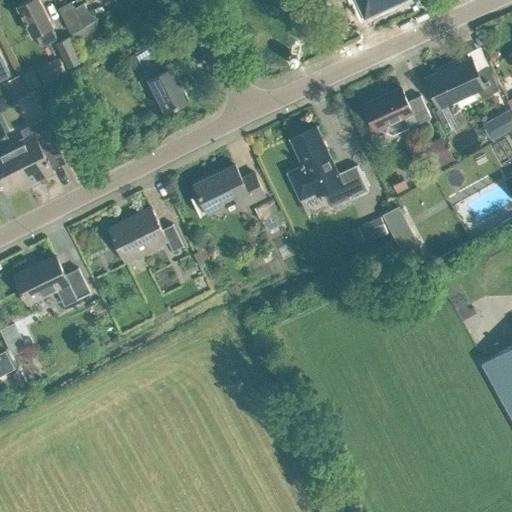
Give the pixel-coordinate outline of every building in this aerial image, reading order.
[(57,37),(51,25),(52,25),(40,0),(25,0),(17,4),(33,35),(36,33),(42,45),(57,37)] [(76,6),(73,0),(71,0),(59,6),(72,34),(98,21),(96,17),(91,14),(83,1),(76,6)] [(386,0),(360,0),(365,11),(387,1),(386,0)] [(69,65),(82,59),(70,35),(57,42),(69,65)] [(135,50),(165,110),(189,98),(159,38),(135,50)] [(0,79),(10,74),(0,53),(0,79)] [(476,71),(470,58),(455,65),(454,62),(439,69),(440,71),(428,77),(440,103),(478,86),(481,95),(497,88),(487,66),(476,71)] [(33,66),(22,72),(30,89),(41,84),(33,66)] [(29,93),(19,74),(8,79),(18,99),(29,93)] [(408,100),(402,86),(364,103),(372,119),(370,125),(385,131),(389,121),(404,115),(409,126),(430,116),(421,94),(408,100)] [(501,133),(511,126),(511,111),(509,107),(493,117),(501,133)] [(43,117),(20,128),(24,137),(12,144),(31,183),(54,171),(53,168),(65,161),(43,117)] [(338,174),(317,126),(318,124),(289,138),(291,138),(302,162),(300,163),(300,165),(286,171),(288,172),(301,201),(323,191),(330,207),(368,190),(356,165),(356,166),(338,174)] [(454,158),(443,134),(421,145),(431,168),(454,158)] [(31,183),(12,144),(0,149),(0,180),(7,195),(31,183)] [(242,176),(235,163),(194,183),(199,192),(192,195),(200,213),(234,197),(239,206),(264,193),(253,171),(242,176)] [(397,191),(408,186),(402,175),(392,180),(397,191)] [(278,210),(272,197),(254,205),(260,218),(278,210)] [(398,204),(382,212),(393,234),(409,225),(398,204)] [(163,228),(151,205),(109,226),(126,260),(168,239),(173,249),(184,244),(173,223),(163,228)] [(411,266),(426,258),(421,249),(406,258),(411,266)] [(65,273),(55,253),(14,273),(28,301),(68,282),(54,289),(62,305),(90,291),(78,266),(65,273)] [(15,318),(1,325),(7,338),(21,331),(15,318)] [(511,344),(482,361),(511,415),(511,344)] [(0,356),(0,359),(6,371),(15,367),(5,349),(0,351),(0,356),(0,357),(0,356)]
